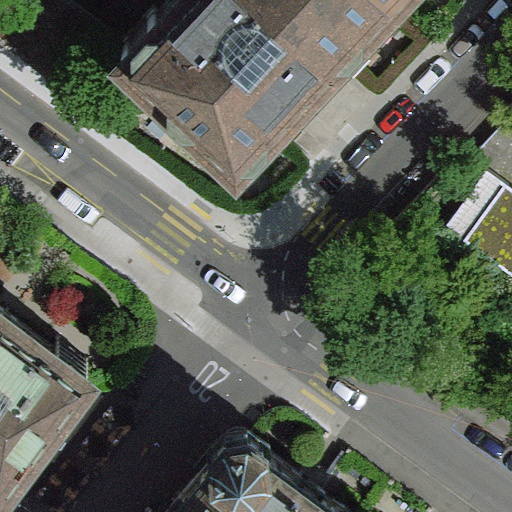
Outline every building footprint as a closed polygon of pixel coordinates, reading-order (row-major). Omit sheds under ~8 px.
[(0,36),(76,95),(128,43),(73,0),(0,0),(0,1),(0,36)] [(170,0),(128,43),(239,152),(268,123),(333,55),(385,0),(170,0)] [(511,182),(491,167),(448,225),(511,271),(511,182)] [(92,360),(0,289),(0,481),(83,372),(92,360)] [(355,511),(254,437),(243,435),(233,436),(223,445),(169,511),(355,511)]
